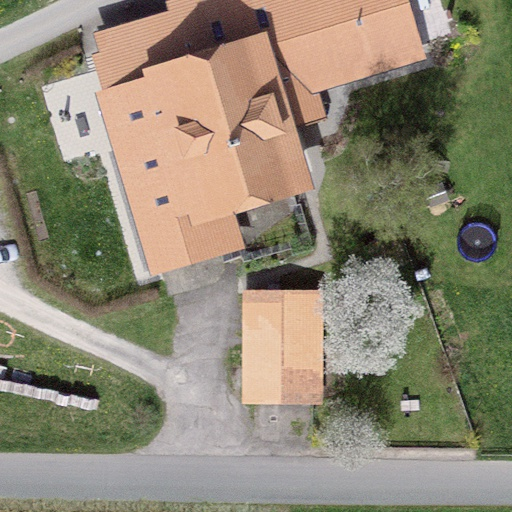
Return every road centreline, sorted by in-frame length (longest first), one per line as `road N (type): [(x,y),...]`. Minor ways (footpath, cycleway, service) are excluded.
road 1 (unclassified): [(0,477),(511,480)]
road 2 (track): [(185,388),(0,297)]
